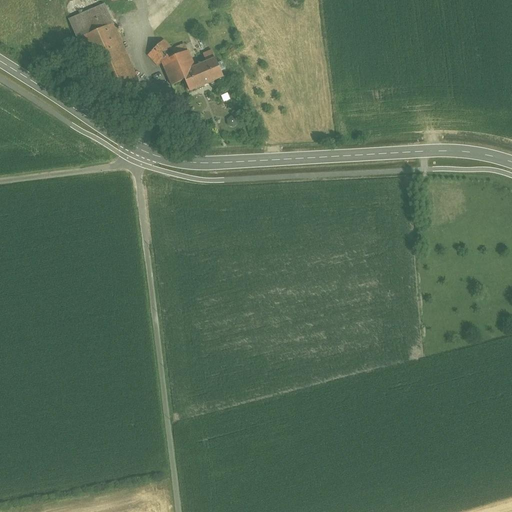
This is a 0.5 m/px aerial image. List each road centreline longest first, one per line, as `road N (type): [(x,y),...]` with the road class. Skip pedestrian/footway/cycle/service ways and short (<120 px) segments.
road 1 (tertiary): [(511,171),(432,151),(190,160),(142,148)]
road 2 (unclassified): [(136,162),(177,511)]
road 3 (tertiary): [(142,148),(0,59)]
road 4 (unclassified): [(0,179),(136,162)]
